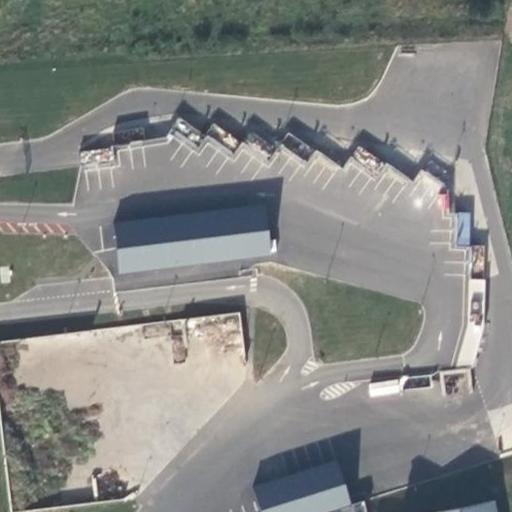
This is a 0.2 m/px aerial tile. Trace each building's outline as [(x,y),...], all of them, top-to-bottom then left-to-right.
[(375,211),(393,166),(352,150),(341,178),(363,187),(357,203),(375,211)] [(113,220),(118,270),(271,257),(267,207),(113,220)] [(468,243),(469,213),(459,213),(458,243),(468,243)] [(251,486),(259,511),(325,511),(351,504),(337,460),(251,486)] [(494,511),(493,503),(449,511),(494,511)]
